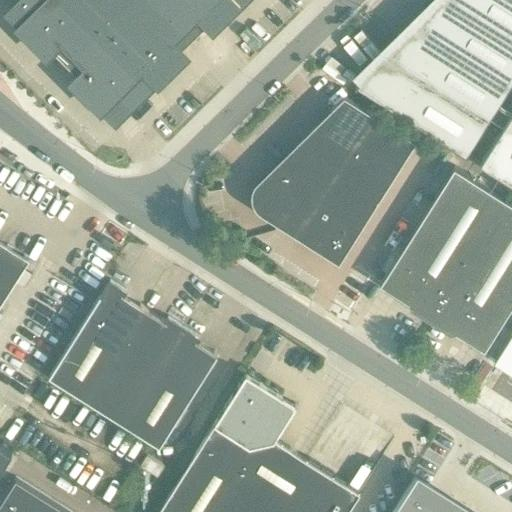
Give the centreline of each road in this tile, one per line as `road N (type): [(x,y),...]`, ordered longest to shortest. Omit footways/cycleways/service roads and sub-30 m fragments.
road 1 (unclassified): [(511,450),(136,210)]
road 2 (unclassified): [(344,0),(136,210)]
road 3 (unclassified): [(136,210),(0,110)]
